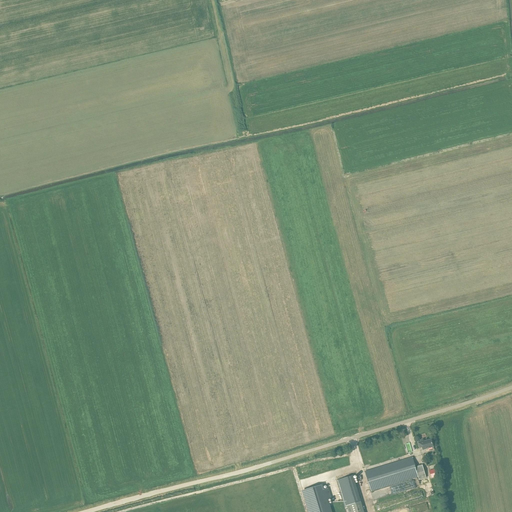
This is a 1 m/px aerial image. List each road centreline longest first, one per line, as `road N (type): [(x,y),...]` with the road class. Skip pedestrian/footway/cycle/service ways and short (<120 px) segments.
road 1 (unclassified): [(270,462),(511,387)]
road 2 (track): [(84,511),(270,462)]
